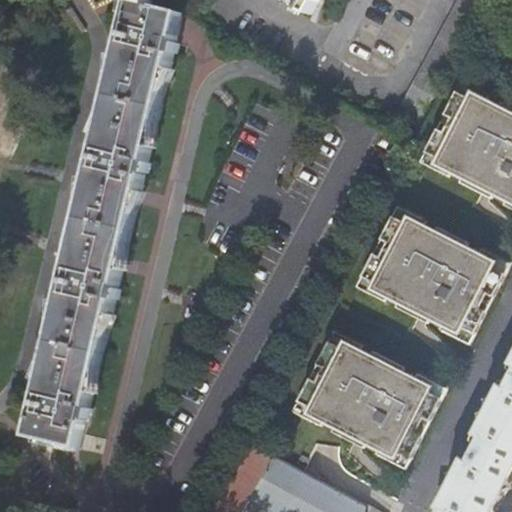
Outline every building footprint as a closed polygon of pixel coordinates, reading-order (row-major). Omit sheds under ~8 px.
[(178,44),(185,14),(152,7),(153,2),(144,0),(139,0),(138,4),(133,2),(127,26),(115,76),(86,199),(54,331),(29,438),(80,450),(84,437),(88,420),(91,420),(93,411),(90,410),(116,301),(120,301),(122,291),(119,290),(147,174),(150,175),(152,165),(149,164),(175,54),(179,55),(181,45),(178,44)] [(282,0),(314,17),(322,0),(282,0)] [(478,23),(490,0),(459,0),(395,119),(403,123),(405,124),(410,127),(419,132),(478,23)] [(463,82),(457,93),(469,99),(473,92),(489,100),(490,96),(463,82)] [(469,99),(457,93),(446,114),(453,118),(445,133),(438,130),(427,152),(439,158),(435,165),(451,173),(464,179),(495,195),(507,201),(511,203),(511,112),(501,106),(489,100),(473,92),(469,99)] [(511,107),(503,103),(501,106),(511,112),(511,107)] [(446,114),(438,130),(445,133),(453,118),(446,114)] [(439,158),(427,152),(422,163),(450,177),(451,173),(435,165),(439,158)] [(495,195),(464,179),(462,183),(493,199),(495,195)] [(394,218),(406,224),(409,217),(425,225),(427,221),(399,207),(394,218)] [(406,224),(394,218),(383,240),(389,243),(381,258),(375,255),(364,277),(375,283),(372,290),(388,298),(400,304),(431,320),(443,326),(461,335),(464,328),(476,334),(487,312),(481,309),(488,293),(495,297),(506,275),(494,269),(498,262),(481,253),(468,247),(437,231),(425,225),(409,217),(406,224)] [(439,228),(437,231),(468,247),(470,243),(439,228)] [(389,243),(383,240),(375,255),(381,258),(389,243)] [(483,250),(481,253),(498,262),(494,269),(506,275),(511,264),(483,250)] [(372,290),(375,283),(364,277),(358,288),(386,302),(388,298),(372,290)] [(495,297),(488,293),(481,309),(487,312),(495,297)] [(431,320),(400,304),(398,308),(429,324),(431,320)] [(461,335),(443,326),(442,330),(470,345),(476,334),(464,328),(461,335)] [(345,342),(361,350),(363,346),(336,332),(330,343),(342,349),(345,342)] [(342,349),(330,343),(319,364),(326,368),(318,383),(311,380),(300,402),(312,408),(308,415),(324,423),(337,429),(368,445),(380,451),(397,460),(400,453),(412,459),(423,437),(417,434),(425,418),(431,421),(442,400),(431,394),(434,387),(417,378),(405,372),(374,356),(361,350),(345,342),(342,349)] [(376,352),(374,356),(405,372),(407,368),(376,352)] [(326,368),(319,364),(311,380),(318,383),(326,368)] [(511,373),(509,380),(511,381),(508,387),(503,384),(477,434),(482,437),(479,444),(477,442),(472,452),(474,453),(470,461),(465,458),(439,508),(445,511),(444,511),(496,511),(511,482),(511,373)] [(419,374),(417,378),(434,387),(431,394),(442,400),(448,389),(419,374)] [(322,427),(324,423),(308,415),(312,408),(300,402),(295,412),(322,427)] [(431,421),(425,418),(417,434),(423,437),(431,421)] [(366,449),(368,445),(337,429),(335,433),(366,449)] [(273,457),(251,445),(220,502),(214,511),(243,511),(249,500),(272,511),(368,511),(369,508),(369,507),(274,455),(273,457)] [(412,459),(400,453),(397,460),(380,451),(378,455),(407,469),(412,459)]
